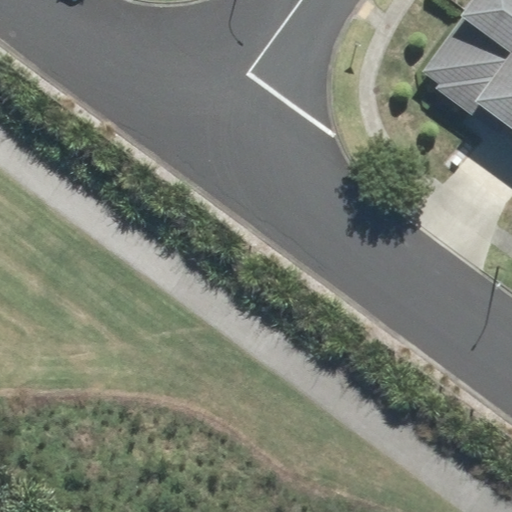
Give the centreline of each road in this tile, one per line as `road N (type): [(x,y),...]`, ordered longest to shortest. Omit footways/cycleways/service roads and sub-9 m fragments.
road 1 (residential): [(204,126),(511,345)]
road 2 (residential): [(28,0),(204,126)]
road 3 (residential): [(299,0),(204,126)]
